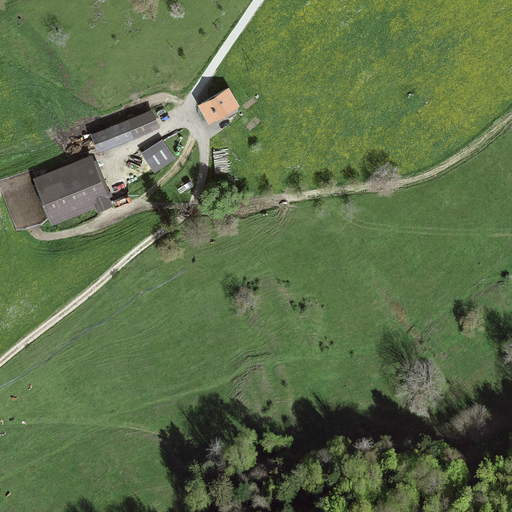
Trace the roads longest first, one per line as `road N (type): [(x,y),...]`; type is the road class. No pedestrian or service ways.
road 1 (track): [(259,0),(192,102),(202,161),(190,205),(0,362)]
road 2 (track): [(190,205),(416,178),(511,117)]
